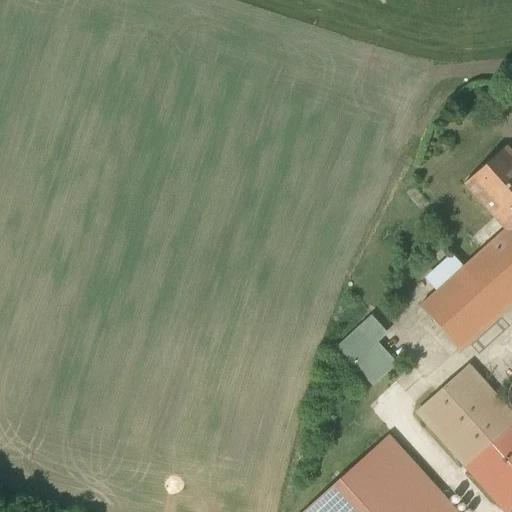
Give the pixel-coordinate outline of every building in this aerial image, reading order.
[(511,223),(511,155),(505,148),(463,184),(504,230),(511,223)] [(437,291),(420,306),(459,351),(511,303),(511,223),(504,230),(462,268),(437,291)] [(452,256),(426,279),(437,291),(462,268),(452,256)] [(393,366),(359,329),(338,347),(372,385),(393,366)] [(511,423),(511,417),(468,368),(417,413),(465,466),(511,423)] [(456,511),(392,440),(311,511),(456,511)]
